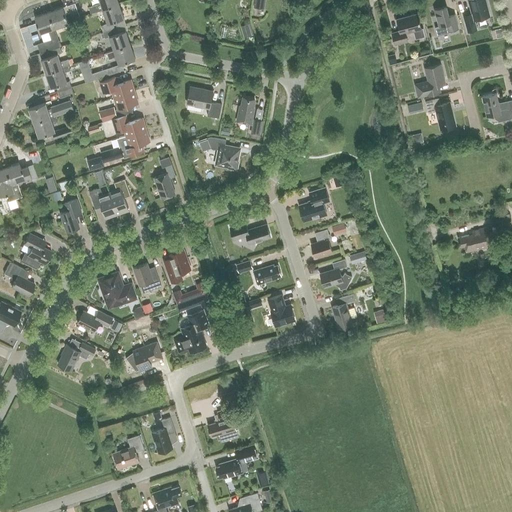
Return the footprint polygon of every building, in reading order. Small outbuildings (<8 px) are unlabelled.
[(100,0),(101,3),(88,7),(91,14),(103,9),(103,10),(119,4),(117,0),(100,0)] [(254,0),(254,8),(264,9),(265,0),(254,0)] [(474,20),(490,16),(485,0),(468,0),(472,14),(463,17),(468,32),(477,30),(474,20)] [(104,32),(117,28),(115,22),(124,19),(119,4),(103,10),(108,24),(102,26),(104,32)] [(458,29),(455,17),(454,12),(448,14),(446,6),(434,9),(439,26),(435,27),(437,36),(449,33),(448,32),(458,29)] [(76,26),(74,19),(72,13),(67,15),(64,8),(50,12),(55,28),(69,24),(70,28),(76,26)] [(59,41),(55,28),(50,12),(35,17),(41,33),(48,31),(53,43),(59,41)] [(405,34),(414,31),(416,39),(424,36),(423,29),(421,29),(417,14),(397,19),(400,31),(392,33),(395,45),(407,41),(405,34)] [(36,44),(29,25),(20,28),(27,47),(36,44)] [(115,51),(131,45),(126,30),(119,33),(117,28),(104,32),(106,38),(110,36),(115,51)] [(250,29),(242,31),(244,38),(252,35),(250,29)] [(131,45),(115,51),(107,54),(109,59),(117,57),(119,65),(136,60),(131,45)] [(62,68),(74,64),(72,58),(68,60),(68,59),(60,62),(58,55),(62,53),(60,47),(47,52),(48,57),(41,59),(46,74),(62,68)] [(388,55),(390,65),(397,63),(395,54),(388,55)] [(425,68),(428,81),(415,84),(418,97),(437,92),(436,86),(445,84),(440,65),(425,68)] [(56,86),(58,93),(72,88),(70,82),(67,83),(62,68),(46,74),(51,88),(56,86)] [(95,80),(108,76),(106,70),(93,74),(95,80)] [(112,90),(114,97),(134,91),(131,79),(117,84),(115,77),(99,82),(102,92),(112,90)] [(219,118),(222,104),(211,102),(213,91),(190,87),(187,104),(209,108),(207,116),(219,118)] [(73,94),(72,88),(58,93),(60,98),(73,94)] [(134,91),(114,97),(118,109),(138,103),(134,91)] [(499,121),(511,118),(511,102),(499,105),(496,93),(482,96),(487,117),(491,116),(499,121)] [(253,109),(255,99),(243,97),(241,106),(240,106),(237,121),(251,124),(254,109),(253,109)] [(433,113),(436,111),(441,129),(455,125),(449,102),(440,104),(438,98),(425,102),(428,113),(433,113)] [(51,110),(48,111),(46,104),(29,109),(34,124),(55,117),(55,116),(73,110),(70,100),(50,107),(51,110)] [(422,101),(407,103),(409,111),(423,109),(422,101)] [(117,117),(114,107),(100,111),(103,121),(117,117)] [(124,130),(126,136),(146,129),(143,118),(128,122),(126,115),(112,119),(116,132),(124,130)] [(55,132),(52,123),(57,122),(55,117),(34,124),(39,137),(53,133),(55,139),(73,133),(71,127),(55,132)] [(263,120),(253,118),(250,134),(260,135),(263,120)] [(87,127),(89,133),(100,130),(98,124),(87,127)] [(221,133),(229,135),(231,129),(222,127),(221,133)] [(126,136),(129,147),(122,150),(120,146),(100,152),(104,165),(121,160),(120,157),(123,156),(124,157),(145,151),(142,143),(150,141),(146,129),(126,136)] [(237,161),(239,148),(224,146),(226,140),(213,137),(211,137),(198,141),(202,151),(211,148),(219,149),(216,164),(229,167),(228,168),(237,170),(238,162),(237,161)] [(176,176),(172,164),(169,157),(159,160),(162,167),(165,166),(167,173),(154,178),(161,198),(175,193),(169,178),(176,176)] [(19,163),(4,168),(15,199),(22,197),(16,182),(24,179),(25,182),(31,180),(27,166),(21,168),(19,163)] [(9,201),(15,199),(4,168),(0,169),(0,196),(7,194),(9,201)] [(101,169),(95,172),(100,186),(107,183),(101,169)] [(50,191),(58,188),(53,175),(46,178),(50,191)] [(333,177),(336,187),(343,185),(340,175),(333,177)] [(116,190),(109,193),(117,214),(128,210),(124,198),(131,196),(125,179),(114,183),(116,190)] [(61,190),(70,188),(68,180),(59,183),(61,190)] [(323,203),(329,201),(325,187),(309,192),(312,201),(299,205),(301,213),(302,213),(305,221),(318,217),(319,217),(327,215),(323,203)] [(117,214),(109,193),(102,195),(100,188),(89,192),(95,209),(101,207),(106,218),(117,214)] [(52,194),(54,201),(61,199),(59,192),(52,194)] [(81,213),(76,199),(64,203),(67,211),(60,213),(67,232),(79,228),(75,215),(81,213)] [(503,215),(491,218),(493,227),(497,226),(499,234),(508,232),(503,215)] [(256,241),(269,237),(265,225),(248,230),(245,222),(230,227),(234,240),(247,236),(248,240),(247,242),(254,246),(256,241)] [(332,227),(335,235),(347,231),(344,223),(332,227)] [(466,252),(492,246),(488,227),(471,231),(472,234),(457,238),(460,248),(464,246),(466,252)] [(311,244),(315,257),(332,251),(328,240),(330,239),(327,229),(315,233),(317,242),(311,244)] [(35,268),(39,261),(45,263),(51,251),(42,246),(45,241),(29,233),(24,244),(31,248),(27,254),(25,253),(21,261),(20,261),(36,269),(36,268),(35,268)] [(164,261),(167,271),(171,283),(182,279),(180,273),(190,269),(183,250),(169,255),(171,258),(164,261)] [(367,259),(364,251),(349,256),(352,264),(367,259)] [(331,283),(339,287),(340,289),(346,287),(352,277),(344,273),(342,276),(341,275),(339,269),(347,266),(345,259),(332,263),(334,270),(320,274),(324,287),(329,285),(331,283)] [(236,264),(239,273),(253,269),(250,260),(236,264)] [(3,273),(15,279),(11,286),(29,295),(34,284),(26,280),(19,277),(23,269),(9,262),(3,273)] [(140,285),(141,285),(143,293),(161,286),(154,267),(148,269),(146,263),(134,267),(140,285)] [(253,271),(257,284),(277,278),(277,277),(281,276),(277,265),(274,266),(273,265),(253,271)] [(111,306),(135,298),(130,285),(122,287),(118,275),(116,274),(101,279),(100,282),(108,305),(111,306)] [(207,291),(204,283),(196,286),(199,294),(207,291)] [(237,296),(240,303),(246,301),(243,294),(237,296)] [(345,303),(355,300),(353,294),(336,299),(338,305),(332,307),(339,328),(352,324),(345,303)] [(275,326),(294,320),(290,305),(284,307),(281,295),(268,299),(272,311),(270,311),(275,326)] [(254,300),(240,304),(244,317),(252,315),(250,309),(256,307),(254,300)] [(13,326),(20,311),(1,301),(0,302),(0,332),(1,332),(4,325),(5,322),(13,326)] [(144,315),(141,306),(137,308),(136,308),(132,315),(133,315),(135,319),(144,315)] [(190,352),(206,346),(199,329),(209,325),(203,309),(188,315),(191,325),(181,328),(184,335),(173,339),(178,353),(189,349),(190,352)] [(383,309),(377,311),(380,319),(376,320),(377,323),(386,320),(383,309)] [(77,323),(94,332),(99,322),(108,326),(112,318),(99,311),(96,317),(83,311),(77,323)] [(115,320),(111,328),(118,331),(122,324),(115,320)] [(92,355),(95,349),(82,342),(78,350),(67,344),(62,352),(63,352),(57,364),(71,371),(79,355),(86,359),(89,353),(92,355)] [(156,342),(144,346),(133,351),(134,352),(126,358),(135,371),(140,369),(140,371),(152,366),(150,362),(162,358),(156,342)] [(241,401),(238,390),(221,395),(225,406),(241,401)] [(219,436),(236,431),(232,415),(214,420),(215,422),(207,425),(211,436),(218,434),(219,436)] [(162,420),(164,428),(152,433),(158,453),(172,448),(168,434),(175,432),(170,417),(162,420)] [(136,452),(144,449),(139,435),(127,439),(130,447),(113,453),(119,468),(139,461),(136,452)] [(242,473),(242,472),(248,470),(245,461),(258,458),(254,444),(235,449),(238,458),(219,464),(219,466),(216,467),(219,477),(223,476),(223,478),(242,473)] [(265,470),(259,471),(262,484),(269,482),(265,470)] [(152,493),(158,510),(151,511),(168,511),(167,507),(178,503),(176,497),(181,495),(178,486),(171,489),(171,487),(152,493)] [(264,491),(267,503),(273,501),(270,489),(264,491)] [(229,511),(254,511),(255,511),(262,510),(257,493),(243,497),(246,505),(228,510),(229,511)]
